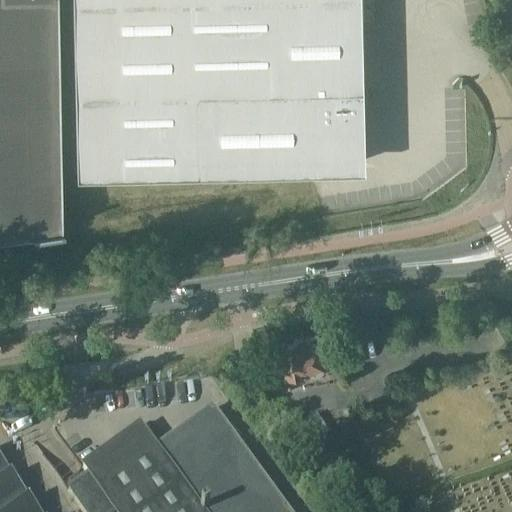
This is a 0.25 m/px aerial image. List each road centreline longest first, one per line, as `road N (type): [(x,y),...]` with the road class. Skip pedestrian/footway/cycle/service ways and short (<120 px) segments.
road 1 (primary): [(198,294),(449,262)]
road 2 (unclassified): [(0,384),(147,360),(170,342),(198,294)]
road 3 (primary): [(0,324),(198,294)]
